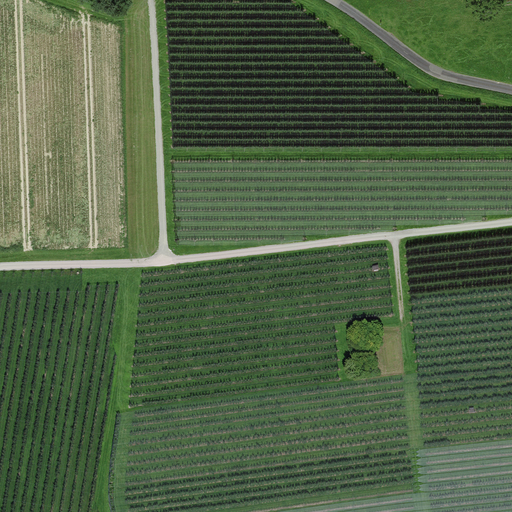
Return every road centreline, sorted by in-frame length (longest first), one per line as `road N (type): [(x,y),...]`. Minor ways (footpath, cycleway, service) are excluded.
road 1 (track): [(0,269),(164,263),(511,222)]
road 2 (track): [(151,0),(164,263)]
road 3 (unclassified): [(333,0),(439,74),(511,90)]
